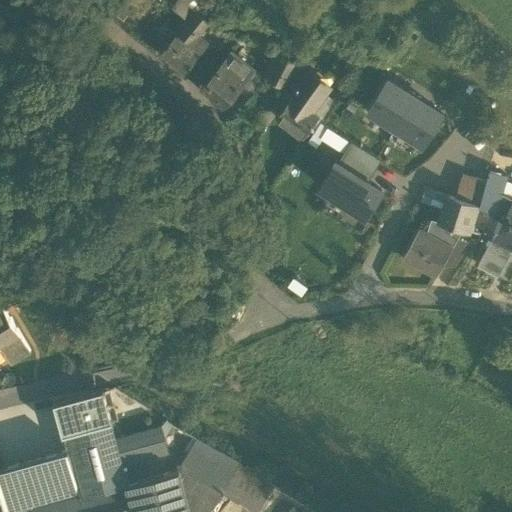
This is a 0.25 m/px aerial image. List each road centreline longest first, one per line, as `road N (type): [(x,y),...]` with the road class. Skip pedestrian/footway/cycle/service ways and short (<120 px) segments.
road 1 (residential): [(266,313),(242,161),(78,0)]
road 2 (residential): [(266,313),(211,345),(148,367),(0,401)]
road 3 (residential): [(511,309),(382,294),(266,313)]
